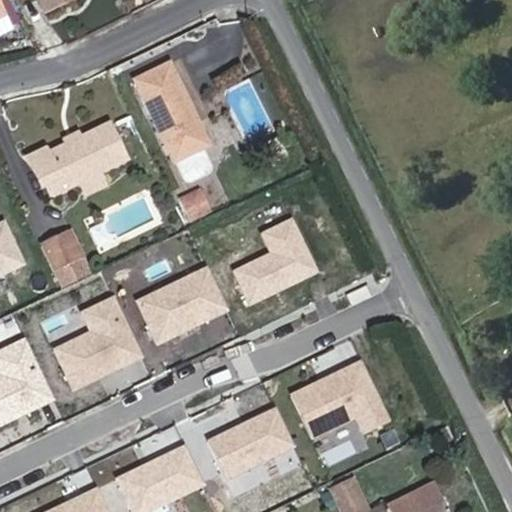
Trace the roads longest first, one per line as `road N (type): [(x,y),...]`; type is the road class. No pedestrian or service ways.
road 1 (residential): [(511,471),(271,0)]
road 2 (residential): [(208,0),(71,65),(0,84)]
